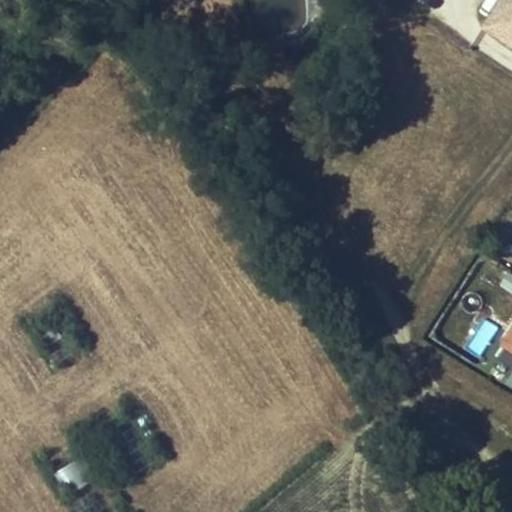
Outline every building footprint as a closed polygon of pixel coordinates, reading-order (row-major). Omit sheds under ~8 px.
[(511,0),(502,0),(485,26),(511,43),(511,0)] [(285,61),(285,53),(276,54),(276,62),(285,61)] [(511,323),(496,351),(511,360),(511,323)] [(127,458),(149,446),(133,419),(111,431),(127,458)] [(74,440),(47,452),(66,494),(92,482),(74,440)]
